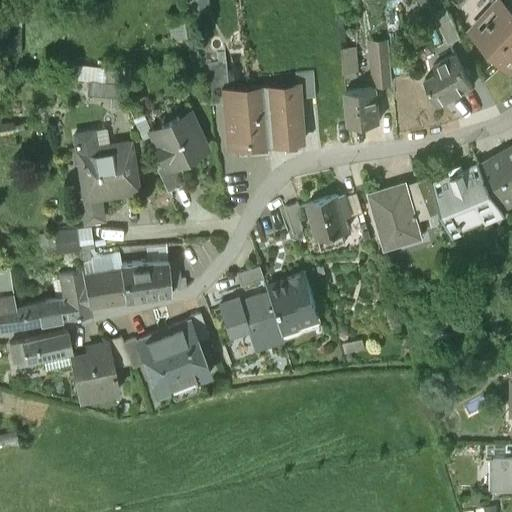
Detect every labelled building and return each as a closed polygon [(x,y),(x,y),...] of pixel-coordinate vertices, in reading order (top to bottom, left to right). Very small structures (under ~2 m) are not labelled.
[(427,0),(446,31),(459,24),(445,0),(427,0)] [(511,2),(508,0),(492,0),(472,22),(511,59),(511,58),(511,2)] [(0,38),(15,41),(20,9),(0,6),(0,38)] [(390,36),(372,37),(376,73),(394,72),(390,36)] [(355,41),(343,42),(345,62),(357,61),(355,41)] [(457,45),(435,56),(442,70),(431,76),(440,93),(473,76),(457,45)] [(101,68),(101,56),(71,55),(71,68),(101,68)] [(299,78),(262,81),(266,130),(282,129),(282,131),(302,130),(302,133),(304,133),(299,78)] [(377,79),(347,82),(351,115),(381,111),(377,79)] [(262,81),(224,84),(228,139),(230,139),(230,135),(249,134),(249,132),(266,130),(262,81)] [(347,89),(333,90),(336,114),(349,113),(347,89)] [(176,107),(158,115),(160,119),(150,124),(165,155),(166,156),(175,152),(189,145),(190,147),(203,140),(187,106),(177,111),(176,107)] [(108,133),(90,136),(90,137),(74,140),(81,188),(96,185),(99,185),(98,180),(131,174),(132,179),(135,179),(127,131),(108,134),(108,133)] [(511,136),(502,142),(502,141),(482,152),(505,191),(511,186),(511,136)] [(482,151),(436,170),(447,196),(445,197),(455,221),(457,221),(455,218),(506,197),(507,200),(508,200),(505,191),(482,152),(482,151)] [(175,152),(166,156),(165,155),(154,160),(165,182),(185,173),(175,152)] [(433,162),(420,168),(434,201),(445,197),(447,196),(436,170),(433,162)] [(407,168),(371,180),(388,232),(424,221),(419,206),(408,172),(407,168)] [(420,168),(408,172),(419,206),(434,201),(420,168)] [(340,183),(309,193),(320,227),(351,217),(347,205),(353,203),(347,184),(341,186),(340,183)] [(96,185),(81,188),(77,189),(81,213),(100,209),(96,185)] [(293,193),(280,197),(287,221),(300,218),(293,193)] [(36,216),(37,236),(86,234),(85,214),(36,216)] [(208,230),(196,237),(198,242),(188,246),(182,247),(184,258),(182,263),(185,276),(196,270),(218,244),(208,230)] [(85,236),(76,237),(78,249),(87,247),(85,236)] [(175,249),(164,253),(167,284),(177,279),(174,260),(178,258),(175,249)] [(164,253),(118,255),(118,260),(119,260),(123,290),(167,284),(164,253)] [(80,258),(62,261),(61,254),(56,255),(59,275),(82,272),(81,263),(80,258)] [(6,258),(0,258),(0,284),(10,283),(6,258)] [(103,260),(81,263),(82,272),(83,271),(86,295),(123,290),(119,260),(118,260),(104,262),(103,260)] [(325,318),(308,264),(262,278),(265,285),(279,332),(325,318)] [(82,272),(59,275),(61,286),(65,305),(87,301),(86,295),(83,271),(82,272)] [(10,283),(0,284),(0,316),(31,312),(65,305),(61,286),(13,296),(10,283)] [(265,285),(238,294),(237,291),(217,297),(225,324),(245,317),(252,341),(279,332),(265,285)] [(198,303),(185,308),(186,310),(187,309),(195,331),(206,327),(198,303)] [(134,329),(133,329),(141,351),(154,385),(208,365),(195,331),(187,309),(186,310),(134,329)] [(62,322),(7,334),(11,353),(38,347),(41,359),(68,353),(67,347),(66,340),(62,322)] [(118,326),(105,329),(105,332),(106,332),(110,356),(128,352),(120,332),(118,326)] [(120,332),(128,352),(129,356),(141,351),(133,329),(134,329),(133,327),(120,332)] [(91,342),(67,347),(68,353),(74,383),(99,378),(100,384),(115,381),(110,356),(106,332),(105,332),(90,335),(91,342)] [(511,452),(506,452),(494,452),(493,485),(511,484),(511,452)]
